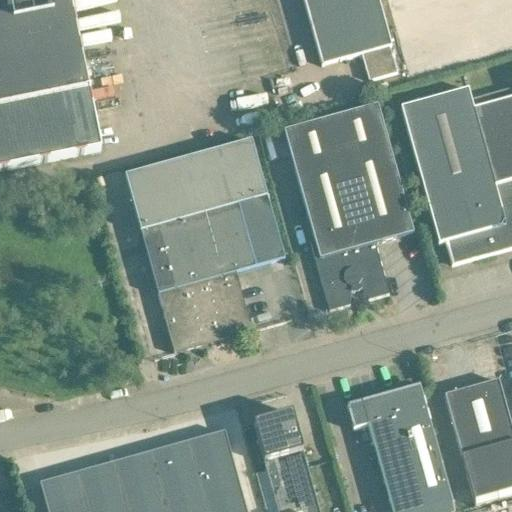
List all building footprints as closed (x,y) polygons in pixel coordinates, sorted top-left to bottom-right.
[(93,0),(0,0),(0,50),(9,169),(104,150),(93,0)] [(229,0),(157,0),(164,93),(150,94),(153,136),(272,102),(267,83),(253,87),(229,0)] [(301,0),(321,69),(361,58),(368,84),(396,76),(389,51),(391,50),(377,0),(301,0)] [(511,0),(395,0),(393,1),(419,75),(511,41),(511,0)] [(251,39),(254,54),(282,48),(279,33),(251,39)] [(511,103),(511,101),(473,112),(467,92),(400,111),(439,247),(446,245),(453,268),(511,251),(511,103)] [(378,108),(284,133),(314,244),(310,245),(329,314),(350,308),(350,307),(351,295),(361,293),(368,303),(389,298),(375,247),(413,237),(378,108)] [(174,357),(176,356),(174,351),(186,348),(187,352),(200,348),(199,344),(249,331),(250,336),(252,335),(236,276),(284,263),(251,143),(124,178),(174,357)] [(511,433),(498,383),(444,398),(475,509),(511,498),(511,433)] [(453,511),(419,389),(413,390),(346,409),(353,433),(367,429),(390,511),(453,511)] [(292,415),(253,426),(264,465),(303,455),(292,415)] [(245,511),(224,435),(39,487),(46,511),(245,511)] [(318,511),(303,455),(264,465),(276,511),(318,511)]
